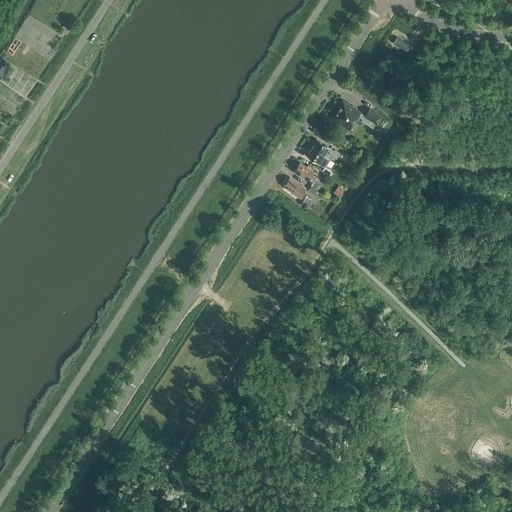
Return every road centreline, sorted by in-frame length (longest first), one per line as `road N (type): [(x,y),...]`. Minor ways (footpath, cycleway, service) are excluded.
road 1 (tertiary): [(49,511),(383,0)]
road 2 (unknown): [(511,164),(404,164),(375,175),(258,327),(137,511)]
road 3 (unclassified): [(0,167),(108,0)]
